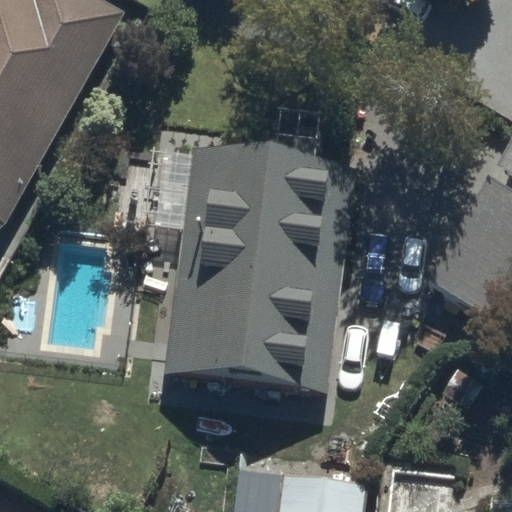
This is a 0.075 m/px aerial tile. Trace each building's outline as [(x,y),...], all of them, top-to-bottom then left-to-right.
[(0,0),(0,228),(6,224),(122,10),(103,0),(0,0)] [(323,0),(358,19),(368,0),(323,0)] [(359,173),(211,152),(180,368),(328,389),(359,173)] [(362,511),(365,483),(285,474),(280,511),(362,511)] [(511,511),(511,495),(493,493),(490,511),(511,511)]
